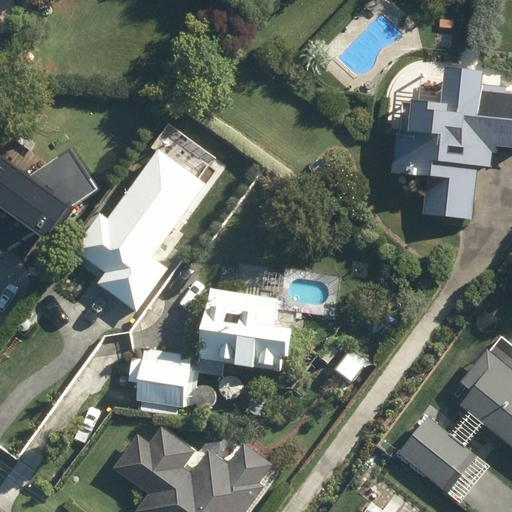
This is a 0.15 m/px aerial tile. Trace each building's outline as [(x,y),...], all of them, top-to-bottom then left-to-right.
[(0,0),(0,33),(12,33),(12,15),(33,14),(32,0),(0,0)] [(439,34),(437,47),(450,48),(451,36),(439,34)] [(425,177),(421,214),(470,219),(475,165),(488,167),(490,152),(494,152),(494,146),(511,147),(511,94),(502,93),(503,87),(478,84),(479,71),(442,67),(438,102),(406,99),(403,129),(410,130),(410,136),(393,134),(390,173),(425,177)] [(0,260),(42,232),(64,248),(98,203),(92,199),(106,188),(79,148),(47,167),(16,144),(0,164),(0,260)] [(205,183),(157,149),(107,219),(101,214),(75,251),(104,272),(96,283),(136,312),(168,269),(152,257),(205,183)] [(286,327),(271,324),(275,299),(208,288),(206,301),(203,300),(194,358),(190,358),(189,370),(220,375),(222,362),(278,372),(286,327)] [(0,336),(19,311),(4,300),(0,305),(0,336)] [(461,405),(511,446),(511,368),(486,347),(458,381),(472,392),(461,405)] [(377,365),(358,348),(337,371),(357,388),(377,365)] [(139,359),(133,399),(180,407),(187,367),(139,359)] [(249,376),(228,373),(225,400),(246,402),(249,376)] [(447,491),(476,455),(427,416),(398,452),(447,491)] [(252,511),(272,485),(267,481),(281,463),(252,442),(237,463),(209,443),(203,450),(170,426),(158,442),(146,433),(121,467),(156,492),(142,511),(144,511),(252,511)]
